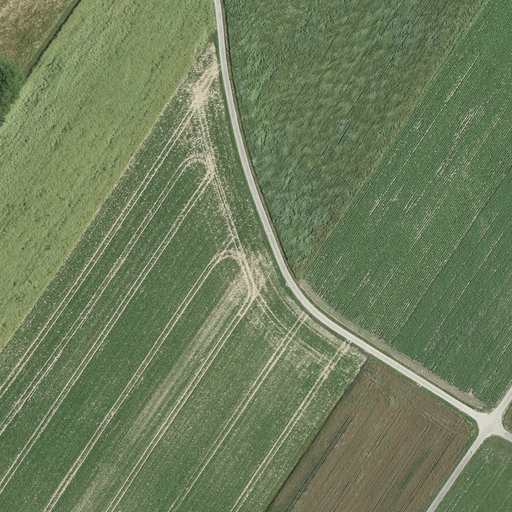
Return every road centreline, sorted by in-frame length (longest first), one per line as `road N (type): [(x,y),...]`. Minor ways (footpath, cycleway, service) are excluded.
road 1 (track): [(217,0),(242,151),(299,296),(511,438)]
road 2 (track): [(431,511),(511,393)]
